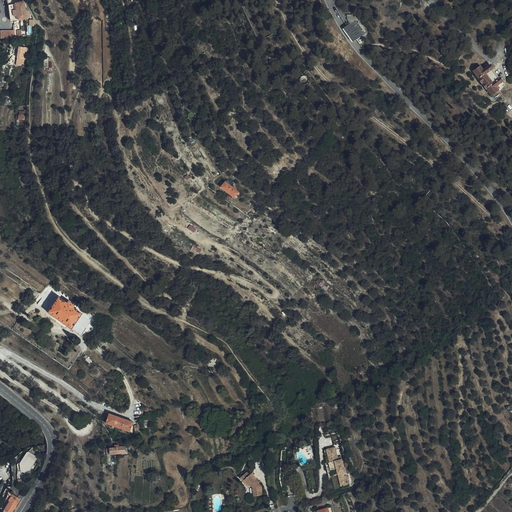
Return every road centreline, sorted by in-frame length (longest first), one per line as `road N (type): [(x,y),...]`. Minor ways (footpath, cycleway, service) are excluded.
road 1 (track): [(36,22),(60,74),(95,216),(258,303),(326,373),(348,421),(354,398),(375,382),(373,365),(343,307),(320,289)]
road 2 (track): [(280,511),(275,414),(229,346),(145,303),(78,251),(51,216),(29,149),(36,22)]
road 3 (track): [(277,0),(325,79),(437,167),(511,240)]
road 4 (track): [(208,271),(276,299),(244,263),(180,228),(174,212),(203,189)]
road 5 (secondary): [(20,511),(52,445),(39,420),(0,387)]
